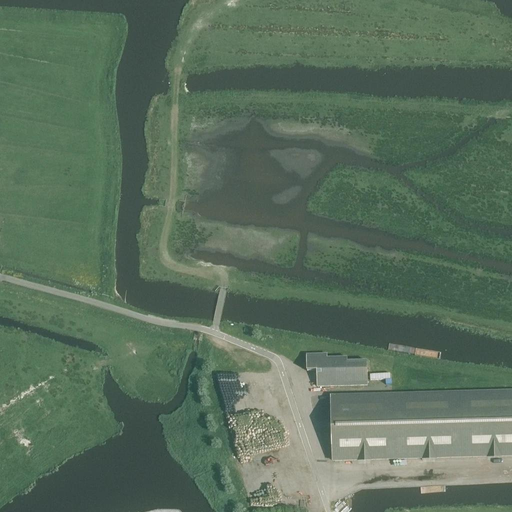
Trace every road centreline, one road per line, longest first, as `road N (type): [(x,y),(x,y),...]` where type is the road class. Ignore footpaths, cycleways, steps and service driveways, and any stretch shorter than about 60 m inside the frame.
road 1 (unclassified): [(331,511),(282,362),(202,328),(0,276)]
road 2 (track): [(177,62),(172,196),(162,242),(167,264),(225,277),(214,332)]
